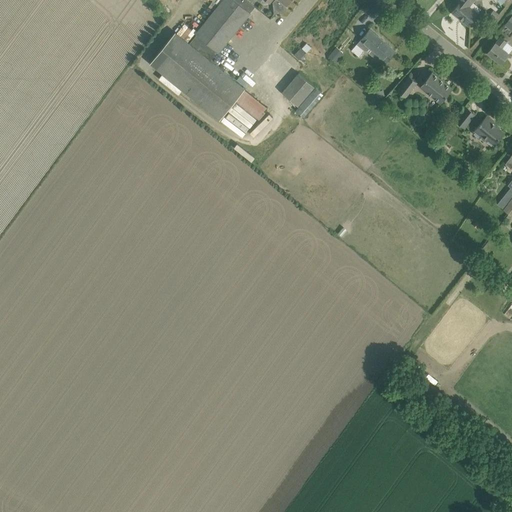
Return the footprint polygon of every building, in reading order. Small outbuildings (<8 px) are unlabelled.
[(176,31),(150,63),(220,120),(236,99),(244,90),(209,62),(217,53),(218,54),(250,14),(249,14),(256,6),(248,0),(222,0),(194,35),(195,36),(190,43),(176,31)] [(266,0),(270,2),(271,0),(274,0),(273,2),(274,13),(284,12),(287,8),(287,5),(290,0),(266,0)] [(461,0),(462,0),(452,12),(460,17),(460,16),(463,19),(463,20),(469,25),(478,13),(469,6),(474,0),(461,0)] [(487,19),(493,23),(499,15),(494,11),(487,19)] [(357,44),(365,51),(366,50),(377,59),(380,55),(387,61),(396,51),(370,29),(361,39),(357,44)] [(501,63),(511,49),(511,45),(501,37),(488,53),(501,63)] [(299,59),(305,53),(301,48),(295,54),(299,59)] [(336,48),(329,56),(336,61),(343,53),(336,48)] [(280,91),(296,104),(313,85),(298,71),(280,91)] [(420,86),(441,103),(453,88),(432,71),(420,86)] [(398,91),(406,97),(418,82),(410,76),(398,91)] [(456,121),(464,128),(475,114),(467,107),(456,121)] [(475,130),(487,141),(489,139),(494,144),(504,132),(493,122),(494,121),(487,115),(475,130)] [(511,198),(503,209),(511,215),(511,214),(511,198)]
